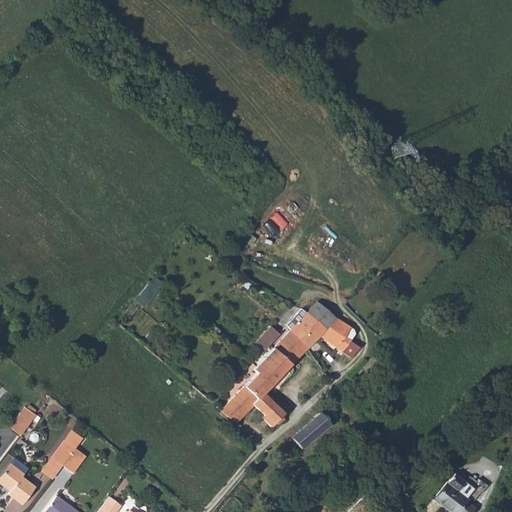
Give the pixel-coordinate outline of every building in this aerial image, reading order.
[(144,305),(163,283),(155,275),(135,297),(144,305)] [(307,312),(323,331),(327,327),(335,318),(325,310),(324,310),(315,299),(313,301),(312,300),(309,304),(312,306),(307,312)] [(286,325),(286,327),(290,330),(306,313),(301,309),(286,325)] [(306,313),(290,330),(307,348),(319,336),(323,331),(307,312),(306,313)] [(350,328),(335,318),(327,327),(345,337),(350,328)] [(319,336),(352,358),(360,347),(345,337),(327,327),(323,331),(319,336)] [(256,344),(263,351),(278,335),(271,328),(256,344)] [(270,386),(307,348),(290,330),(255,367),(253,369),(257,373),(270,386)] [(256,372),(220,412),(233,422),(247,407),(250,406),(252,404),(254,407),(263,415),(262,417),(271,426),(277,419),(279,422),(284,419),(286,416),(283,413),(285,411),(268,397),(269,396),(268,396),(264,392),(269,387),(270,386),(257,373),(256,372)] [(247,407),(233,422),(236,425),(254,407),(252,404),(250,406),(247,407)] [(10,427),(21,436),(36,415),(26,407),(10,427)] [(320,412),(312,419),(322,430),(330,424),(320,412)] [(322,430),(312,419),(291,437),(301,449),(322,430)] [(68,437),(65,440),(76,449),(79,445),(68,437)] [(52,457),(63,466),(76,449),(65,440),(52,457)] [(86,457),(76,449),(63,466),(73,473),(86,457)] [(63,466),(52,457),(42,471),(53,479),(63,466)] [(25,473),(10,463),(0,476),(0,482),(10,490),(7,493),(22,504),(36,486),(26,478),(23,481),(21,479),(25,473)] [(464,482),(452,473),(431,499),(448,511),(467,511),(472,507),(463,501),(465,499),(463,497),(456,491),(464,482)] [(471,488),(464,482),(456,491),(463,497),(471,488)] [(80,511),(57,494),(43,511),(80,511)] [(118,511),(123,506),(111,497),(99,511),(132,511),(130,510),(128,511),(118,511)]
